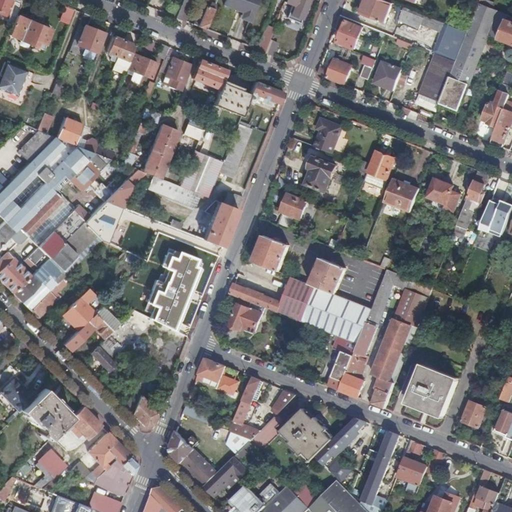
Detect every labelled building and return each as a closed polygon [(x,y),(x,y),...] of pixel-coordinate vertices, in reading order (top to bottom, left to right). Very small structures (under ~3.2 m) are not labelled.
[(23,0),(14,0),(14,1),(9,0),(0,0),(0,11),(8,15),(9,12),(12,13),(17,2),(22,4),(23,0)] [(192,0),(183,0),(176,19),(184,22),(192,0)] [(206,0),(206,1),(204,1),(200,11),(204,12),(202,16),(198,15),(195,23),(199,24),(198,27),(206,30),(217,0),(206,0)] [(226,0),(224,6),(236,11),(242,13),(241,15),(240,19),(250,23),(258,0),(226,0)] [(286,0),(285,2),(293,5),(288,18),(301,24),(310,0),(309,0),(286,0)] [(384,26),(393,4),(383,0),(366,0),(360,16),(384,26)] [(511,44),(511,17),(509,16),(509,15),(480,4),(468,33),(457,62),(440,103),(458,110),(468,85),(470,86),(489,36),(511,44)] [(68,24),(74,9),(64,5),(58,20),(68,24)] [(437,54),(457,62),(468,33),(412,11),(406,24),(420,30),(421,26),(442,34),(435,54),(437,54)] [(91,16),(84,13),(73,42),(75,43),(75,44),(79,46),(81,46),(96,52),(97,53),(107,27),(98,24),(96,30),(88,26),(91,16)] [(11,30),(17,18),(11,15),(7,25),(8,26),(7,28),(11,30)] [(52,29),(18,15),(17,18),(11,30),(10,35),(12,36),(33,44),(32,47),(36,49),(37,45),(38,46),(39,45),(45,47),(52,29)] [(347,22),(342,32),(360,39),(364,28),(347,22)] [(267,26),(257,51),(265,54),(270,41),(275,29),(267,26)] [(360,39),(342,32),(338,43),(355,50),(360,39)] [(107,52),(118,57),(124,40),(114,36),(107,52)] [(124,40),(118,57),(129,61),(135,45),(124,40)] [(412,48),(413,45),(399,40),(397,44),(405,47),(405,45),(412,48)] [(270,41),(265,54),(273,57),(278,45),(270,41)] [(75,43),(73,42),(69,53),(75,56),(79,46),(75,44),(75,43)] [(170,47),(162,44),(157,56),(165,59),(167,55),(170,47)] [(93,59),(96,52),(81,46),(80,49),(84,50),(82,55),(93,59)] [(134,54),(128,69),(151,79),(157,64),(134,54)] [(439,106),(440,103),(457,62),(437,54),(419,98),(439,106)] [(167,55),(165,59),(160,72),(171,77),(168,86),(182,91),(192,65),(167,55)] [(362,63),(374,68),(377,61),(365,56),(362,63)] [(227,70),(200,60),(193,78),(219,89),(223,79),(227,70)] [(318,75),(346,86),(351,71),(354,71),(355,69),(352,68),(353,66),(336,60),(330,72),(320,69),(318,75)] [(29,72),(6,63),(0,77),(0,90),(18,98),(29,72)] [(375,83),(395,92),(403,71),(383,63),(375,83)] [(361,78),(369,81),(374,69),(366,66),(361,78)] [(511,92),(511,73),(508,72),(500,93),(501,93),(496,107),(490,105),(484,121),(489,123),(489,124),(498,128),(507,104),(511,92)] [(223,79),(219,89),(213,105),(242,116),(249,98),(250,94),(241,90),(243,88),(223,79)] [(284,93),(256,81),(250,94),(249,98),(250,100),(252,101),(253,100),(256,94),(280,104),(284,93)] [(59,83),(57,82),(52,94),(59,97),(63,87),(58,86),(59,83)] [(195,110),(208,114),(210,108),(198,103),(195,110)] [(491,144),(503,148),(511,126),(511,105),(507,104),(498,128),(491,144)] [(52,117),(44,113),(37,130),(46,133),(52,117)] [(57,138),(75,145),(82,126),(76,123),(77,119),(74,118),(72,122),(64,118),(57,138)] [(317,146),(334,153),(343,127),(322,119),(318,129),(322,130),(317,146)] [(252,129),(238,124),(219,173),(232,178),(235,172),(252,129)] [(145,173),(160,179),(179,132),(162,125),(143,172),(145,173)] [(198,140),(202,130),(188,125),(184,134),(198,140)] [(69,179),(95,153),(75,145),(57,138),(55,137),(4,188),(0,191),(0,215),(5,221),(6,222),(0,227),(0,248),(10,238),(55,193),(69,179)] [(397,159),(378,152),(367,182),(385,189),(397,159)] [(111,159),(95,153),(69,179),(81,191),(83,189),(85,191),(89,187),(105,202),(106,201),(121,186),(114,180),(106,188),(102,184),(100,186),(93,179),(111,159)] [(338,166),(315,157),(311,169),(313,170),(308,184),(327,192),(338,166)] [(370,168),(362,165),(354,184),(362,187),(370,168)] [(145,173),(143,172),(137,170),(121,186),(106,201),(122,207),(124,208),(126,201),(128,202),(129,198),(128,197),(132,187),(145,173)] [(421,189),(395,179),(386,202),(411,212),(421,189)] [(455,186),(437,179),(430,197),(448,204),(446,209),(455,213),(462,195),(453,191),(455,186)] [(508,182),(501,179),(491,205),(498,208),(508,182)] [(475,181),(454,234),(464,238),(467,230),(468,230),(475,212),(470,210),(474,202),(473,201),(473,198),(484,203),(488,194),(484,193),(487,185),(475,181)] [(62,200),(55,193),(10,238),(18,245),(62,200)] [(304,220),(312,201),(290,193),(283,211),(284,212),(279,226),(295,232),(300,219),(304,220)] [(224,204),(231,207),(235,196),(228,194),(224,204)] [(106,201),(84,223),(101,240),(107,243),(122,207),(106,201)] [(231,228),(238,210),(231,207),(224,204),(219,202),(204,239),(224,247),(231,228)] [(84,223),(91,216),(79,205),(41,243),(39,241),(36,244),(38,246),(27,257),(38,268),(49,257),(84,223)] [(101,240),(84,223),(49,257),(66,275),(101,240)] [(181,230),(191,234),(193,227),(186,225),(185,228),(182,227),(181,230)] [(265,236),(255,262),(280,272),(290,246),(265,236)] [(13,293),(30,275),(7,251),(0,257),(0,280),(1,282),(13,293)] [(197,258),(178,251),(175,258),(169,256),(164,269),(169,271),(161,291),(155,289),(149,304),(156,307),(151,320),(176,330),(200,268),(194,266),(197,258)] [(480,260),(471,256),(467,268),(475,271),(480,260)] [(312,285),(336,295),(347,268),(323,259),(312,285)] [(40,271),(38,268),(30,275),(13,293),(21,301),(39,284),(33,278),(40,271)] [(434,288),(389,270),(373,309),(359,345),(341,391),(360,398),(366,381),(362,379),(370,358),(371,354),(368,353),(395,284),(408,289),(390,338),(391,338),(388,347),(386,346),(375,375),(381,377),(377,388),(378,391),(373,404),(386,409),(433,290),(434,288)] [(45,288),(49,292),(56,285),(60,282),(55,277),(45,288)] [(248,289),(236,284),(232,294),(250,301),(267,308),(313,326),(339,337),(359,345),(373,309),(336,295),(312,285),(293,278),(284,302),(265,295),(265,293),(249,287),(248,289)] [(249,286),(237,281),(236,284),(248,289),(249,287),(249,286)] [(49,292),(30,311),(38,318),(57,299),(54,296),(60,290),(56,285),(49,292)] [(95,296),(88,289),(62,315),(78,330),(95,314),(86,305),(95,296)] [(458,290),(454,298),(475,306),(480,295),(477,293),(475,297),(471,295),(468,294),(458,290)] [(104,305),(95,296),(86,305),(95,314),(96,313),(104,305)] [(267,308),(250,301),(248,307),(240,304),(231,325),(242,330),(244,327),(257,332),(267,308)] [(95,314),(78,330),(64,344),(70,351),(94,327),(105,339),(120,324),(106,310),(99,317),(96,313),(95,314)] [(511,321),(504,318),(502,322),(511,326),(511,321)] [(341,391),(359,345),(339,337),(334,349),(343,353),(330,386),(341,391)] [(89,354),(106,370),(115,360),(97,344),(89,354)] [(224,375),(228,367),(206,359),(198,380),(204,382),(203,383),(219,390),(219,389),(233,395),(232,397),(236,399),(238,393),(236,392),(240,382),(224,375)] [(406,399),(421,367),(413,364),(399,395),(406,399)] [(459,382),(422,366),(408,401),(445,416),(459,382)] [(55,378),(47,369),(25,390),(14,379),(1,392),(20,412),(22,410),(45,388),(55,378)] [(116,376),(110,370),(99,380),(105,386),(116,376)] [(262,381),(254,378),(231,432),(232,432),(253,440),(263,430),(247,424),(246,427),(242,426),(244,422),(262,381)] [(511,384),(508,383),(501,399),(510,403),(511,397),(511,384)] [(45,388),(22,410),(49,439),(58,431),(66,423),(69,421),(73,417),(45,388)] [(298,395),(286,390),(282,402),(279,409),(282,411),(298,395)] [(153,424),(158,412),(141,395),(133,414),(145,426),(153,424)] [(471,400),(463,420),(481,427),(489,407),(471,400)] [(94,418),(83,406),(73,417),(69,421),(87,439),(101,425),(94,418)] [(213,417),(187,407),(184,414),(211,424),(213,417)] [(317,458),(335,440),(327,433),(330,430),(317,417),(314,420),(304,410),(283,431),(293,441),(290,443),(303,456),(306,454),(313,462),(317,458)] [(508,437),(511,438),(511,413),(505,410),(497,430),(509,435),(508,437)] [(368,423),(357,419),(335,440),(317,458),(324,465),(333,457),(335,459),(343,452),(341,450),(368,423)] [(188,442),(177,431),(171,447),(173,455),(205,488),(219,474),(193,448),(198,442),(193,437),(188,442)] [(253,440),(232,432),(227,444),(238,455),(250,443),(253,440)] [(401,436),(391,432),(363,504),(370,511),(384,511),(386,509),(375,504),(401,436)] [(122,446),(109,433),(88,453),(101,466),(105,470),(97,479),(104,483),(102,487),(116,494),(125,497),(137,464),(137,461),(122,446)] [(250,443),(238,455),(219,474),(205,488),(216,498),(239,475),(242,478),(249,471),(242,463),(256,449),(250,443)] [(446,454),(436,450),(429,467),(427,472),(437,476),(446,454)] [(48,492),(69,471),(50,451),(39,462),(49,472),(34,486),(48,492)] [(406,458),(399,477),(405,479),(408,470),(418,474),(414,485),(421,488),(427,472),(429,467),(406,458)] [(25,475),(30,465),(23,462),(19,472),(25,475)] [(80,462),(73,469),(84,479),(90,472),(80,462)] [(105,470),(101,466),(92,474),(97,479),(105,470)] [(493,473),(486,470),(468,511),(475,511),(478,505),(486,508),(484,511),(493,511),(501,494),(492,491),(487,488),(493,473)] [(498,475),(493,473),(487,488),(492,491),(498,475)] [(5,483),(0,488),(0,499),(4,502),(16,479),(11,477),(5,483)] [(501,494),(493,511),(511,511),(511,508),(505,506),(511,489),(511,480),(507,478),(501,494)] [(94,483),(102,487),(104,483),(97,479),(94,483)] [(353,494),(339,480),(320,499),(306,511),(370,511),(363,504),(353,494)] [(262,511),(282,494),(272,484),(258,498),(252,492),(238,506),(242,511),(262,511)] [(294,493),(288,487),(282,494),(262,511),(306,511),(320,499),(304,484),(294,493)] [(171,511),(181,511),(185,508),(164,486),(155,488),(145,511),(161,511),(164,505),(171,511)] [(97,511),(118,511),(121,505),(95,495),(90,509),(97,511)] [(452,511),(456,504),(438,496),(433,508),(430,507),(428,507),(424,510),(423,511),(452,511)]
